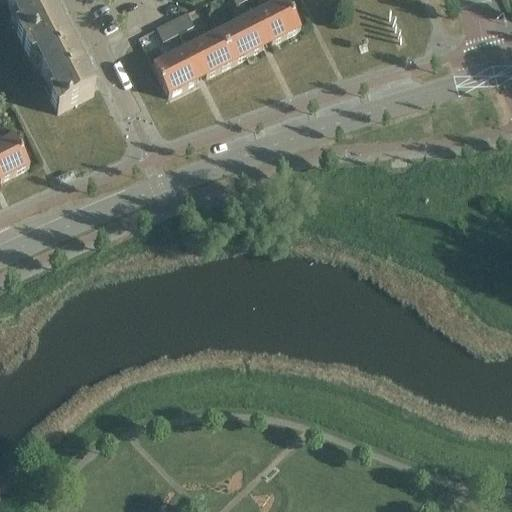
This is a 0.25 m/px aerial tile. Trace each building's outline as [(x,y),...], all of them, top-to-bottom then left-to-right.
[(58,31),(42,0),(1,0),(18,32),(14,34),(21,49),(58,31)] [(231,0),(236,9),(243,5),(240,0),(231,0)] [(233,68),(266,51),(299,34),(283,3),(217,37),(233,68)] [(178,21),(185,35),(192,31),(185,17),(178,21)] [(177,39),(185,35),(178,21),(170,25),(177,39)] [(169,42),(177,39),(170,25),(163,29),(169,42)] [(162,46),(169,42),(163,29),(155,33),(162,46)] [(92,98),(58,31),(21,49),(29,64),(33,62),(52,99),(48,101),(56,117),(60,115),(92,98)] [(151,70),(167,101),(201,84),(233,68),(217,37),(151,70)] [(0,185),(28,171),(12,141),(0,146),(0,185)]
